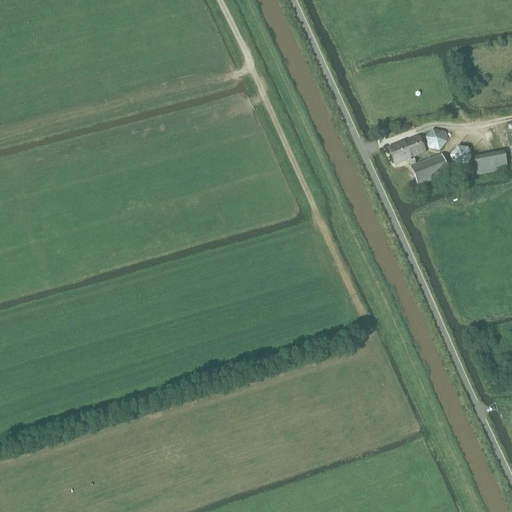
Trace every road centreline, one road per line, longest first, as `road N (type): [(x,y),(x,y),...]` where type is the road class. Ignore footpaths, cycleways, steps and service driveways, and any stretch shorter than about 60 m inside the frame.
road 1 (track): [(0,467),(368,352),(371,337),(218,0)]
road 2 (track): [(480,511),(246,0)]
road 3 (unclassified): [(511,481),(293,0)]
road 4 (track): [(251,64),(232,76),(0,137)]
